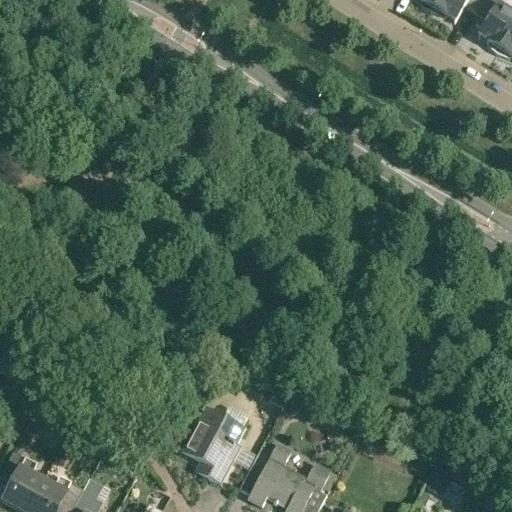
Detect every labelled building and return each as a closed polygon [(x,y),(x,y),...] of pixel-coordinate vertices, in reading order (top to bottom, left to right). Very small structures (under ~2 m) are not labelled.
[(411,0),(412,0),(413,1),(413,0),(422,6),(420,8),(429,15),(431,16),(440,0),(411,0)] [(440,0),(431,16),(433,17),(443,22),(444,20),(453,25),(453,26),(454,26),(466,7),(478,14),(486,0),(440,0)] [(486,0),(478,14),(489,21),(477,41),(478,42),(479,41),(487,46),(486,49),(495,56),(496,57),(511,31),(511,17),(498,9),(502,0),(486,0)] [(511,31),(496,57),(498,58),(508,63),(510,60),(511,61),(511,31)] [(47,262),(38,277),(52,286),(61,270),(47,262)] [(81,282),(75,291),(87,299),(93,290),(81,282)] [(229,413),(223,422),(207,413),(183,457),(209,471),(204,480),(221,489),(236,462),(230,459),(244,433),(243,433),(248,423),(247,419),(233,412),(229,413)] [(307,482),(284,470),(292,455),(278,447),(248,502),(262,510),(267,500),(288,511),(287,511),(315,511),(306,507),(314,493),(320,497),(331,476),(315,467),(307,482)] [(256,472),(262,456),(248,452),(242,468),(256,472)] [(17,511),(28,511),(43,484),(32,478),(37,468),(13,456),(1,479),(13,485),(3,504),(17,511)] [(55,490),(43,484),(28,511),(57,511),(59,510),(63,511),(73,511),(83,493),(60,481),(55,490)] [(83,493),(73,511),(99,511),(103,506),(96,502),(103,489),(89,482),(83,493)] [(449,498),(464,511),(474,500),(460,487),(449,498)] [(112,511),(122,494),(111,488),(101,504),(112,511)]
